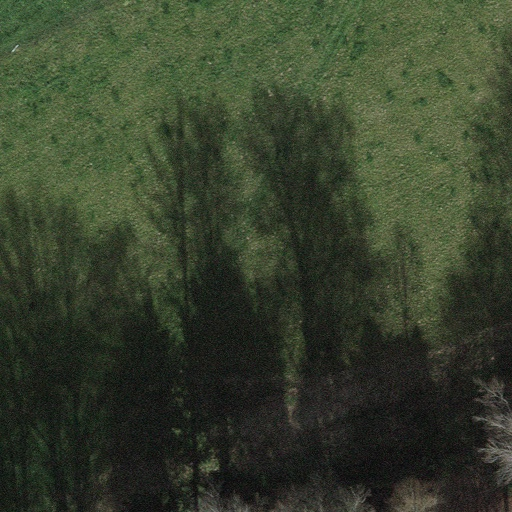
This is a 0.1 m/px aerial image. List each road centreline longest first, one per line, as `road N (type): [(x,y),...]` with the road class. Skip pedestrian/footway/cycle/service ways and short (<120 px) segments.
road 1 (track): [(96,511),(347,0)]
road 2 (track): [(511,425),(157,511)]
